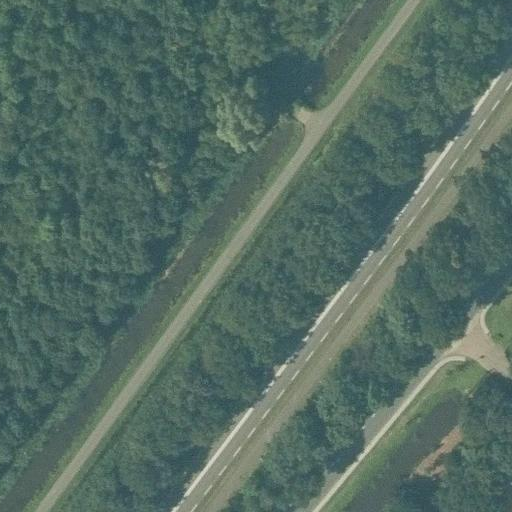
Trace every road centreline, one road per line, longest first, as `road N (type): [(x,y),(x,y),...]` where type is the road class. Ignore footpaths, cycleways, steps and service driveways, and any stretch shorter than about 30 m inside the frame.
road 1 (unclassified): [(415,0),(40,511)]
road 2 (secondary): [(172,511),(511,56)]
road 3 (tertiary): [(291,511),(511,249)]
